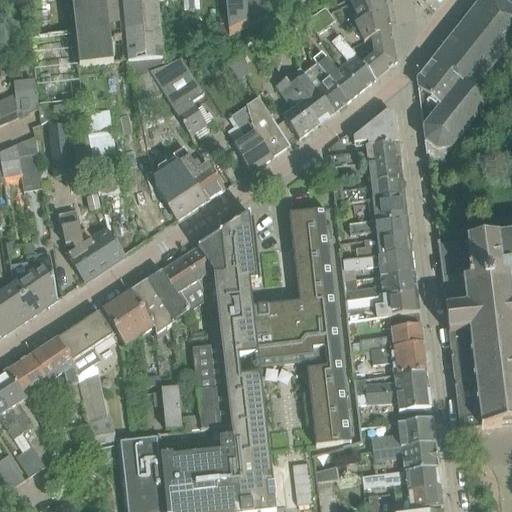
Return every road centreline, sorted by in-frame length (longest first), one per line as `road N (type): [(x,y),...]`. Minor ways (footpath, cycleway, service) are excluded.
road 1 (residential): [(0,360),(400,83)]
road 2 (unclassified): [(400,83),(453,511)]
